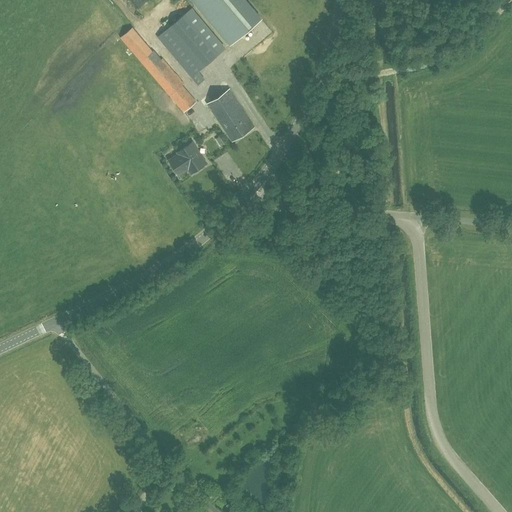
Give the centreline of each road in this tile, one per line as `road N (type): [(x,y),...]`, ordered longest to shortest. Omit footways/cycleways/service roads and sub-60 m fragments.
road 1 (tertiary): [(0,346),(151,273),(246,198),(305,112),(341,0)]
road 2 (track): [(319,81),(357,80),(452,56),(508,0)]
